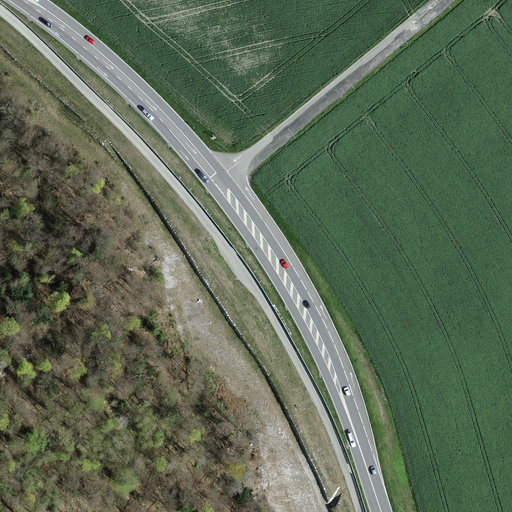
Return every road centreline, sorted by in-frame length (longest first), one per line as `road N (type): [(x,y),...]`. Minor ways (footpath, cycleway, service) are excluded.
road 1 (primary): [(382,511),(345,401),(275,261),(173,127),(27,0)]
road 2 (track): [(439,0),(218,179)]
